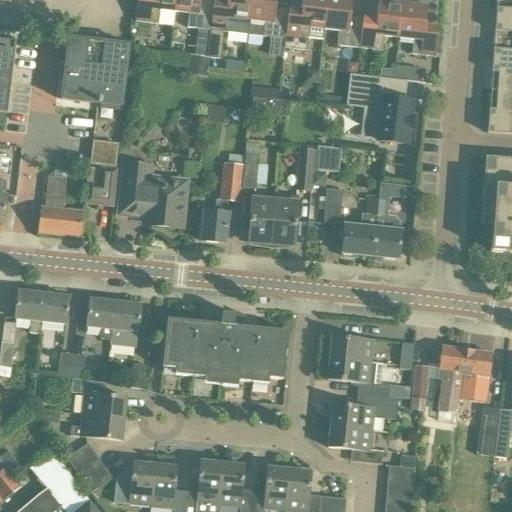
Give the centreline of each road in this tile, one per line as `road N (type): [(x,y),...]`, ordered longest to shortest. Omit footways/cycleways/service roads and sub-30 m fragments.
road 1 (residential): [(312,290),(18,257)]
road 2 (residential): [(455,145),(441,303)]
road 3 (residential): [(312,290),(295,441)]
road 4 (residential): [(468,0),(455,145)]
road 5 (residential): [(295,441),(177,432),(159,421)]
road 6 (unclassified): [(441,303),(312,290)]
